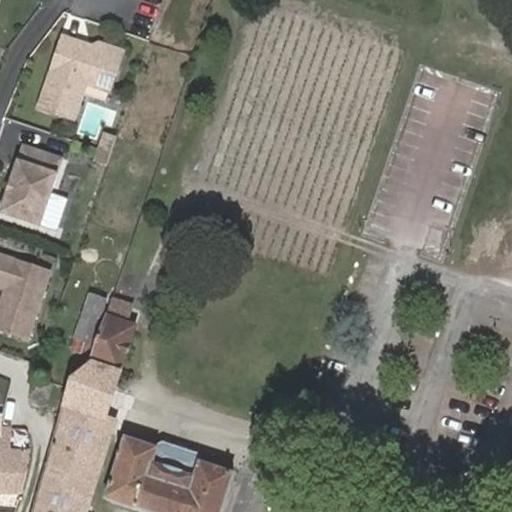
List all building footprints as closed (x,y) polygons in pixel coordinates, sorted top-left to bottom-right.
[(80,43),(64,37),(40,108),(76,120),(87,85),(111,93),(124,58),(98,49),(91,53),(78,48),(80,43)] [(98,49),(80,43),(78,48),(91,53),(98,49)] [(112,154),(118,136),(106,132),(100,150),(102,150),(112,154)] [(64,159),(24,145),(1,213),(41,227),(53,192),(64,159)] [(102,150),(98,163),(108,166),(112,154),(102,150)] [(58,232),(64,214),(64,208),(63,202),(59,196),(53,192),(41,227),(58,232)] [(0,287),(7,290),(0,310),(0,313),(14,318),(9,332),(28,339),(50,272),(0,255),(0,287)] [(74,348),(94,356),(112,300),(91,294),(74,348)] [(33,511),(84,511),(111,429),(103,427),(135,325),(125,322),(130,306),(112,300),(94,356),(92,362),(72,376),(69,387),(33,511)] [(14,318),(0,313),(0,329),(9,332),(14,318)] [(45,405),(54,383),(40,378),(32,401),(45,405)] [(12,449),(12,428),(0,427),(0,433),(0,492),(21,493),(32,450),(12,449)] [(155,447),(126,437),(105,497),(151,511),(219,511),(232,472),(203,463),(198,452),(164,441),(155,447)]
